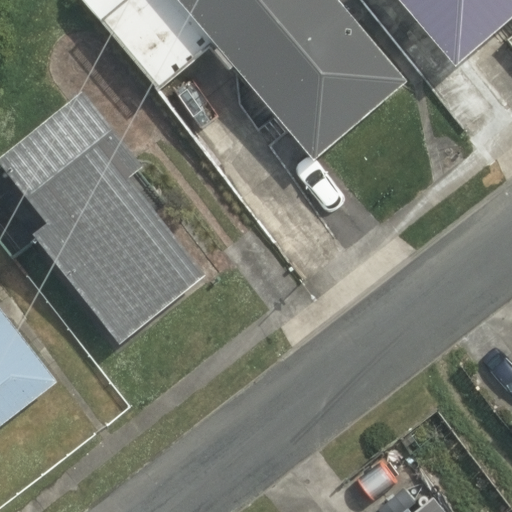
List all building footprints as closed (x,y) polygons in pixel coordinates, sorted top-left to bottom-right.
[(89,0),(159,85),(218,38),(186,0),(89,0)] [(239,62),(318,156),(412,78),(346,0),(186,0),(218,38),(223,43),(220,46),(235,65),(239,62)] [(511,0),(407,0),(461,63),(511,18),(511,0)] [(52,217),(37,227),(125,339),(210,270),(134,173),(149,163),(89,87),(3,154),(52,217)] [(0,280),(0,427),(62,381),(0,302),(0,281),(0,280)] [(417,510),(413,505),(402,511),(449,511),(437,495),(417,510)]
